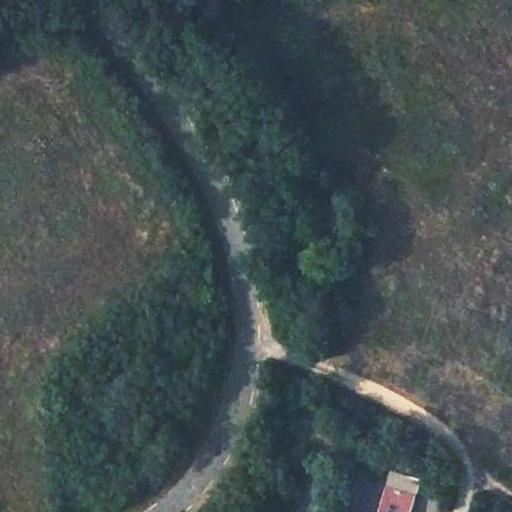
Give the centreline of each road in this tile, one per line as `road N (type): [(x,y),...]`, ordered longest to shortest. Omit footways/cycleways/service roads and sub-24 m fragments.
road 1 (unclassified): [(159,511),(217,451),(248,341),(246,280),(227,212),(103,0)]
road 2 (track): [(248,341),(450,439),(494,491),(511,500)]
